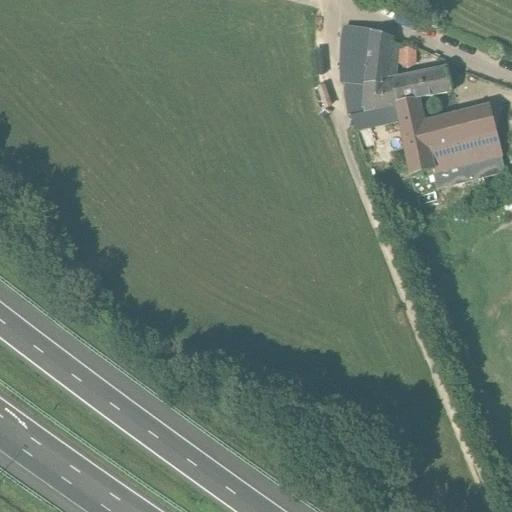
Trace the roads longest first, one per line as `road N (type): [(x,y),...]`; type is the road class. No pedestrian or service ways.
road 1 (track): [(488,511),(337,117),(327,2),(314,0)]
road 2 (motorway): [(270,511),(0,311)]
road 3 (unclassified): [(327,2),(511,81)]
road 4 (motorway): [(0,423),(125,511)]
